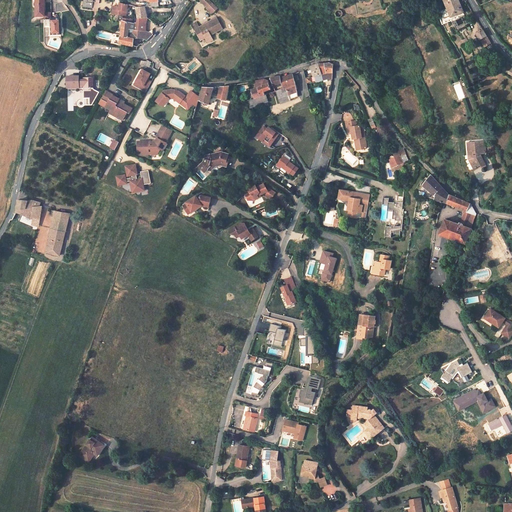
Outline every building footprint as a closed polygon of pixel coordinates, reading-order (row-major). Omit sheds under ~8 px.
[(45,0),(33,0),(34,6),(37,6),(37,9),(37,16),(45,16),(46,16),(46,12),(43,12),(43,4),(46,4),(45,0)] [(205,0),(200,0),(199,1),(207,9),(211,5),(205,0)] [(442,0),(447,9),(451,18),(463,12),(464,12),(458,0),(442,0)] [(126,15),(128,4),(121,3),(120,8),(118,14),(126,16),(126,15)] [(146,19),(144,5),(136,6),(137,18),(136,23),(134,22),(134,23),(128,23),(128,20),(122,19),(121,34),(129,36),(131,28),(145,30),(145,24),(146,19)] [(211,5),(207,9),(205,10),(209,15),(215,10),(211,5)] [(451,18),(447,9),(437,13),(442,24),(451,20),(457,31),(469,25),(463,12),(451,18)] [(190,25),(193,30),(199,41),(204,38),(206,43),(212,40),(209,35),(221,28),(216,18),(203,24),(204,26),(199,29),(198,27),(196,22),(190,25)] [(61,34),(61,19),(51,19),(51,25),(51,34),(61,34)] [(120,37),(119,42),(137,46),(140,42),(143,43),(154,33),(145,30),(131,28),(129,36),(121,34),(120,37)] [(482,30),(475,33),(480,41),(480,40),(485,48),(491,44),(482,30)] [(319,63),(321,73),(323,78),(325,77),(332,78),(333,63),(328,62),(319,63)] [(312,66),(314,75),(315,74),(316,80),(323,78),(321,73),(319,63),(312,66)] [(136,81),(140,83),(138,88),(146,92),(152,82),(147,79),(150,73),(142,69),(136,81)] [(281,82),(283,87),(275,90),(279,98),(290,93),(292,98),(299,95),(298,91),(296,82),(296,81),(300,80),(300,79),(298,74),(294,75),(293,74),(282,77),(281,75),(270,77),(270,78),(273,85),(281,82)] [(95,85),(94,77),(85,77),(84,78),(80,79),(79,75),(67,75),(68,87),(79,87),(79,86),(85,86),(85,89),(86,91),(87,94),(88,95),(90,96),(91,97),(90,99),(95,101),(100,92),(98,91),(97,89),(96,89),(95,86),(95,85)] [(257,86),(252,88),(257,105),(267,99),(264,91),(271,88),(268,79),(263,79),(254,81),(254,82),(256,82),(257,86)] [(229,86),(219,87),(217,95),(212,93),(213,88),(214,86),(203,88),(200,100),(209,103),(211,96),(217,97),(225,100),(229,86)] [(164,90),(156,101),(163,106),(169,98),(173,98),(180,103),(185,96),(178,91),(172,89),(164,90)] [(192,104),(196,107),(199,96),(191,91),(187,97),(183,102),(190,107),(192,104)] [(280,102),(292,98),(290,93),(279,98),(280,102)] [(122,103),(124,101),(113,95),(107,106),(120,112),(118,116),(123,118),(129,107),(124,105),(122,103)] [(188,109),(190,107),(183,102),(187,97),(185,96),(180,103),(188,109)] [(255,98),(247,101),(249,108),(257,105),(255,98)] [(205,112),(207,106),(198,104),(197,110),(205,112)] [(354,124),(353,119),(344,121),(345,128),(349,127),(350,130),(351,133),(352,133),(354,143),(357,143),(357,147),(365,146),(362,130),(359,131),(358,129),(357,123),(354,124)] [(170,135),(172,130),(163,125),(160,130),(170,135)] [(271,145),(278,135),(273,131),(272,133),(267,129),(264,127),(258,135),(257,136),(263,141),(264,140),(271,145)] [(170,135),(160,130),(156,137),(157,138),(155,142),(152,142),(152,141),(142,141),(142,144),(137,144),(138,151),(142,151),(142,153),(148,152),(148,148),(151,148),(151,152),(152,154),(158,154),(161,149),(163,150),(167,143),(166,142),(170,135)] [(117,140),(112,138),(108,146),(113,149),(117,140)] [(479,142),(466,143),(468,159),(472,169),(479,166),(480,167),(484,165),(479,154),(480,154),(479,142)] [(390,159),(391,161),(388,162),(390,167),(393,166),(402,162),(413,157),(405,150),(403,151),(402,148),(393,152),(395,157),(390,159)] [(222,164),(223,161),(227,162),(228,158),(227,157),(228,153),(220,151),(215,152),(216,154),(210,156),(209,153),(204,155),(202,162),(199,165),(205,171),(208,168),(207,168),(210,165),(212,168),(215,165),(221,164),(222,164)] [(289,160),(282,155),(276,164),(288,172),(292,174),(297,167),(288,161),(289,160)] [(136,164),(125,166),(127,176),(129,176),(130,178),(126,179),(125,175),(116,176),(118,185),(127,183),(127,182),(130,181),(133,193),(141,191),(140,187),(144,186),(143,185),(151,183),(148,170),(140,172),(142,178),(136,179),(135,175),(138,174),(136,164)] [(431,175),(423,185),(435,196),(441,187),(441,186),(431,174),(431,175)] [(263,193),(264,196),(271,199),(275,193),(268,189),(266,190),(263,184),(256,188),(255,185),(247,189),(249,193),(245,195),(247,200),(253,201),(258,198),(257,197),(263,193)] [(444,219),(439,233),(466,242),(476,212),(470,202),(442,191),(441,187),(435,196),(433,199),(441,201),(465,209),(460,224),(444,219)] [(370,195),(344,190),(342,199),(349,200),(347,210),(349,210),(352,211),(351,217),(357,218),(359,205),(362,206),(361,211),(367,212),(370,195)] [(186,202),(182,204),(188,212),(194,208),(195,209),(199,207),(202,205),(209,207),(211,198),(200,194),(196,197),(195,194),(185,201),(186,202)] [(40,219),(42,206),(40,205),(40,202),(31,200),(27,201),(18,200),(17,209),(15,212),(33,219),(33,218),(40,219)] [(386,226),(385,236),(391,237),(391,232),(394,232),(394,234),(400,235),(400,231),(406,231),(407,225),(403,225),(403,218),(407,218),(408,210),(404,209),(402,209),(403,202),(397,202),(396,204),(394,203),(394,202),(389,202),(388,202),(388,204),(389,204),(389,211),(393,211),(392,219),(395,219),(395,220),(401,221),(400,226),(395,226),(395,225),(392,225),(392,226),(386,226)] [(60,255),(70,213),(55,211),(46,252),(60,255)] [(235,227),(229,231),(231,234),(235,235),(239,233),(240,236),(242,239),(248,235),(252,241),(258,237),(253,227),(248,230),(246,226),(237,231),(235,227)] [(255,243),(258,249),(264,246),(260,240),(255,243)] [(389,267),(390,258),(386,258),(387,253),(379,252),(378,260),(374,260),(373,264),(371,264),(369,273),(374,274),(374,272),(384,273),(385,267),(389,267)] [(281,290),(287,306),(296,302),(291,289),(296,287),(292,277),(284,280),(287,287),(281,290)] [(511,324),(511,321),(491,307),(484,317),(499,326),(503,321),(507,324),(502,332),(509,337),(511,333),(511,326),(511,324)] [(373,319),(374,315),(359,313),(355,337),(360,339),(360,336),(370,338),(373,323),(374,323),(375,319),(373,319)] [(280,329),(281,327),(270,324),(268,332),(274,333),(271,344),(281,347),(285,330),(280,329)] [(301,364),(318,363),(318,355),(314,355),(314,337),(300,337),(301,364)] [(467,374),(473,371),(468,362),(461,366),(458,359),(442,368),(445,373),(442,376),(450,381),(452,378),(459,383),(460,386),(470,380),(467,374)] [(255,373),(264,375),(263,377),(257,384),(262,388),(267,382),(269,377),(273,363),(265,362),(263,370),(256,368),(255,373)] [(311,377),(308,391),(301,389),(299,396),(301,396),(299,402),(312,405),(315,393),(311,392),(312,388),(318,390),(321,380),(311,377)] [(441,395),(445,389),(438,385),(434,391),(441,395)] [(484,393),(481,394),(478,389),(474,391),(473,390),(457,399),(461,406),(475,398),(478,399),(485,411),(495,406),(491,399),(488,400),(484,393)] [(461,406),(457,399),(454,400),(459,411),(470,404),(470,403),(476,400),(483,412),(485,411),(478,399),(475,398),(461,406)] [(368,412),(369,407),(363,406),(363,409),(358,408),(359,406),(354,405),(353,410),(348,410),(347,416),(352,417),(352,418),(355,421),(358,418),(358,416),(362,417),(363,416),(370,426),(367,428),(372,436),(384,427),(372,411),(370,412),(368,412)] [(245,425),(244,432),(254,435),(257,421),(258,420),(256,419),(257,414),(245,411),(244,417),(247,418),(245,425)] [(307,427),(299,425),(299,423),(284,419),(281,431),(294,434),(293,439),(303,441),(307,427)] [(100,456),(106,444),(94,437),(92,440),(91,439),(80,455),(86,458),(87,456),(91,459),(95,453),(100,456)] [(247,463),(249,448),(238,446),(235,461),(246,463),(247,463)] [(271,460),(272,451),(263,450),(262,459),(271,460)] [(280,460),(278,460),(278,451),(272,450),(272,451),(271,460),(273,481),(282,480),(280,460)] [(246,463),(235,461),(234,467),(236,467),(235,468),(245,469),(246,463)] [(308,477),(313,478),(315,481),(318,479),(320,484),(321,484),(326,481),(323,475),(319,477),(317,473),(315,474),(317,462),(310,461),(309,466),(302,465),(301,474),(308,475),(308,477)] [(449,478),(440,481),(443,489),(451,487),(449,478)] [(442,489),(445,501),(447,500),(450,508),(449,509),(449,511),(458,511),(459,510),(458,506),(455,497),(452,486),(451,487),(443,489),(442,489)] [(265,511),(263,496),(245,499),(245,497),(244,497),(243,497),(242,497),(241,497),(242,498),(239,498),(240,500),(242,500),(243,506),(255,505),(256,511),(265,511)] [(421,511),(420,497),(409,499),(411,507),(408,508),(408,511),(421,511)]
